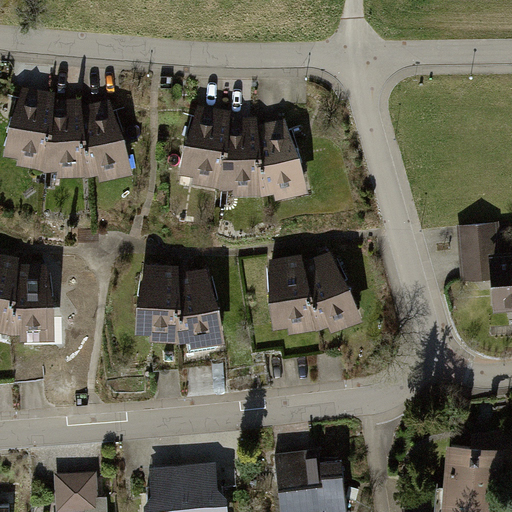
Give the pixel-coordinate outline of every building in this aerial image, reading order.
[(56,89),(23,83),(9,114),(3,148),(18,151),(17,159),(44,164),(58,164),(59,171),(85,171),(98,168),(101,176),(134,168),(125,126),(111,96),(83,102),(82,95),(55,95),(56,89)] [(231,107),(197,102),(181,134),(176,169),(191,171),(190,178),(218,184),(231,184),(231,192),(259,191),(272,188),(274,195),(307,188),(296,147),(285,115),(257,121),(257,115),(229,115),(231,107)] [(498,220),(457,223),(462,278),(488,276),(491,307),(511,304),(511,244),(501,246),(498,220)] [(301,250),(268,255),(265,292),(271,324),(286,322),(287,330),(314,325),(327,321),(330,328),(362,317),(347,279),(330,247),(302,256),(301,250)] [(0,250),(0,325),(5,326),(18,260),(17,253),(0,250)] [(179,260),(146,258),(137,294),(136,327),(150,328),(150,336),(178,338),(190,335),(192,343),(226,337),(221,296),(208,262),(180,267),(179,260)] [(52,334),(46,259),(18,260),(5,326),(24,327),(25,335),(52,334)] [(472,440),(445,438),(438,511),(496,511),(498,475),(511,473),(511,425),(472,431),(472,440)] [(318,446),(273,451),(280,511),(346,511),(340,455),(320,458),(318,446)] [(216,458),(150,465),(152,487),(144,495),(145,511),(229,511),(228,487),(219,480),(216,458)] [(97,468),(55,470),(57,509),(85,508),(99,507),(98,494),(97,468)] [(99,507),(85,508),(85,511),(108,511),(107,493),(98,494),(99,507)] [(0,511),(9,511),(9,501),(0,501),(0,511)]
